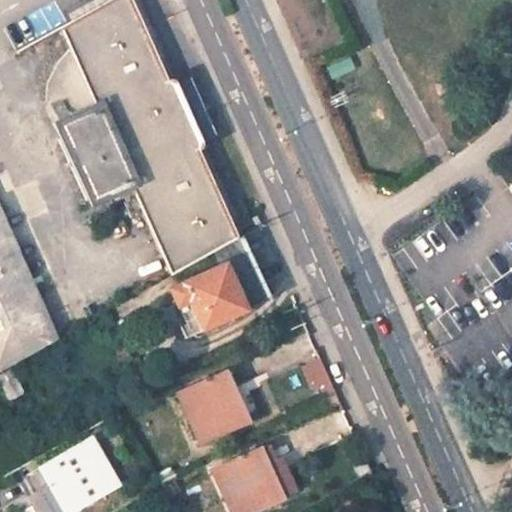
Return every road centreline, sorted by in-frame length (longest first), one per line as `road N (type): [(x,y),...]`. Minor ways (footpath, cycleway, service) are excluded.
road 1 (primary): [(201,0),(433,511)]
road 2 (primary): [(470,511),(242,0)]
